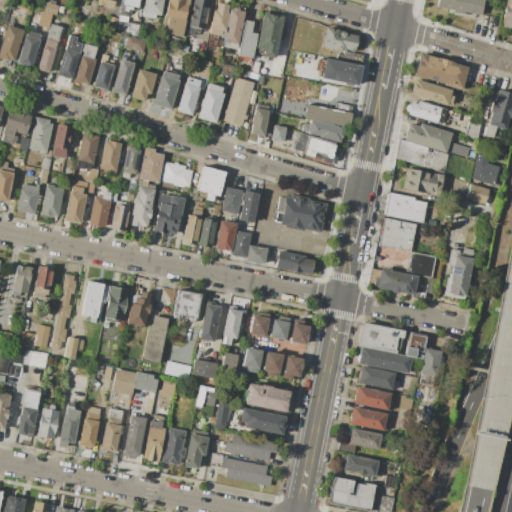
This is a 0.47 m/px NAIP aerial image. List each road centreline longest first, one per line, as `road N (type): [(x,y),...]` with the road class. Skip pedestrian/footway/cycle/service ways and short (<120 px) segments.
road 1 (secondary): [(296,511),(398,0)]
road 2 (residential): [(463,324),(0,230)]
road 3 (residential): [(360,193),(0,84)]
road 4 (residential): [(251,511),(0,461)]
road 5 (residential): [(511,63),(303,0)]
road 6 (motorway): [(511,316),(428,511)]
road 7 (motorway): [(511,283),(478,488)]
road 8 (motorway): [(511,345),(478,488)]
